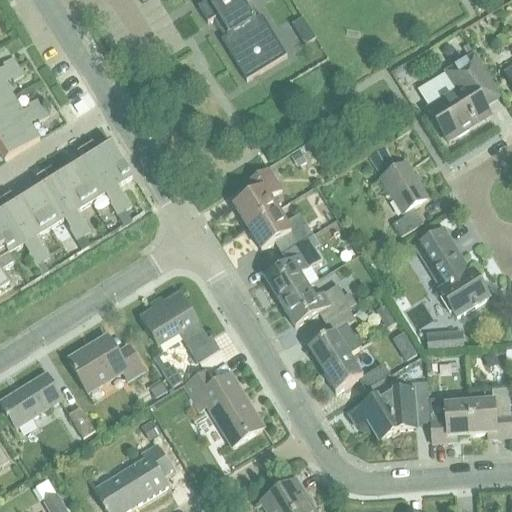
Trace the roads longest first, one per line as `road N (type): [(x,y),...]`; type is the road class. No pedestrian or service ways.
road 1 (residential): [(190,244),(41,0)]
road 2 (residential): [(308,434),(190,244)]
road 3 (residential): [(0,360),(190,244)]
road 4 (residential): [(466,478),(368,486),(333,469),(308,434)]
road 5 (residential): [(189,511),(308,434)]
